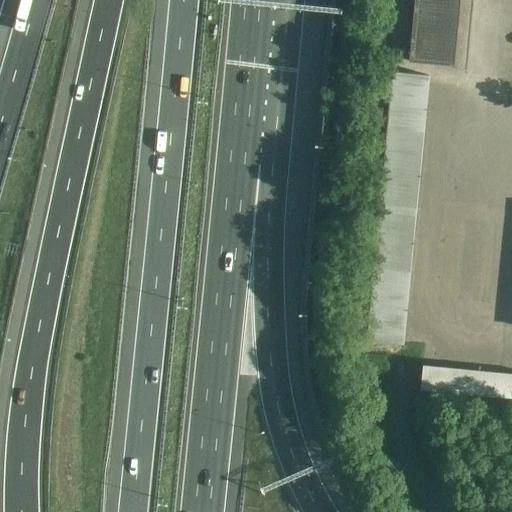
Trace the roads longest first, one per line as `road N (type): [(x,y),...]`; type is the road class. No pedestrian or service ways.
road 1 (motorway): [(109,0),(30,376),(20,511)]
road 2 (motorway): [(176,0),(130,511)]
road 3 (motorway): [(317,511),(278,416),(244,165)]
road 4 (motorway): [(202,511),(244,165)]
road 5 (motorway): [(244,165),(260,0)]
road 6 (motorway): [(33,0),(0,124)]
